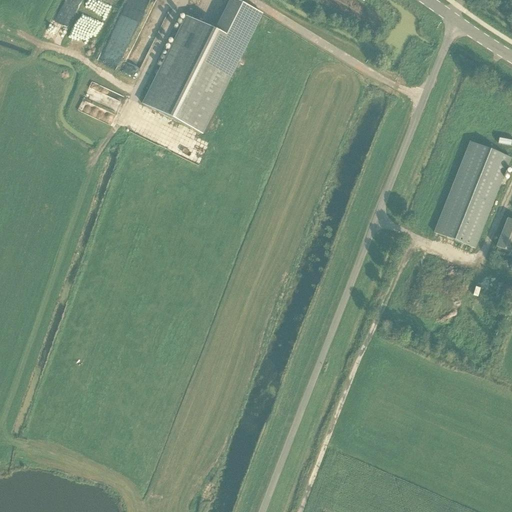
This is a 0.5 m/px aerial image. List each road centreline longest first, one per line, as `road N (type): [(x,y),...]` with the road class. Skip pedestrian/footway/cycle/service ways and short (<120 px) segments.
road 1 (unclassified): [(264,511),(454,21)]
road 2 (unknown): [(422,102),(257,0)]
